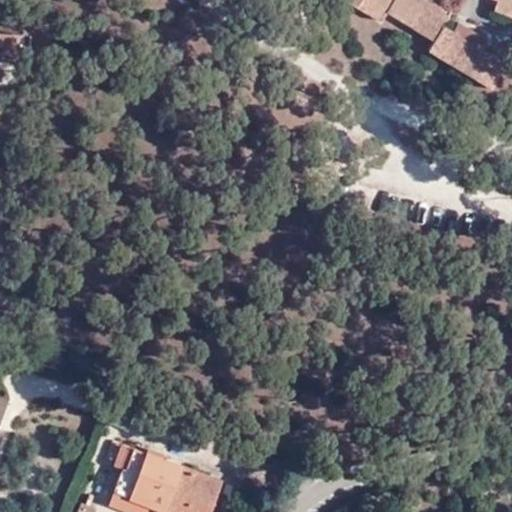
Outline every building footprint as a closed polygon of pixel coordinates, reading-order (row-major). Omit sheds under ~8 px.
[(397,6),(389,0),(350,0),(382,19),(388,11),(435,40),(430,48),(477,77),(493,54),(484,48),(472,41),(397,6)] [(389,0),(397,6),(472,41),(452,29),(444,25),(450,14),(442,9),(426,0),(389,0)] [(426,0),(442,9),(446,0),(426,0)] [(511,0),(497,0),(495,6),(511,12),(511,0)] [(452,29),(472,41),(484,47),(485,47),(490,39),(458,20),(452,29)] [(0,36),(0,56),(29,61),(32,33),(1,28),(0,36)] [(0,422),(8,401),(0,397),(0,422)] [(124,469),(132,448),(121,444),(114,465),(121,468),(124,469)] [(164,460),(147,454),(132,448),(124,469),(121,468),(112,491),(148,505),(164,460)] [(163,458),(155,450),(149,448),(147,454),(164,460),(164,459),(163,458)] [(164,453),(155,450),(163,458),(164,453)] [(164,460),(148,505),(165,511),(210,511),(222,482),(164,460)] [(447,492),(453,491),(453,486),(460,485),(460,477),(445,480),(447,492)] [(108,506),(123,511),(145,511),(148,505),(112,491),(108,506)] [(78,511),(96,511),(98,508),(83,501),(78,511)]
